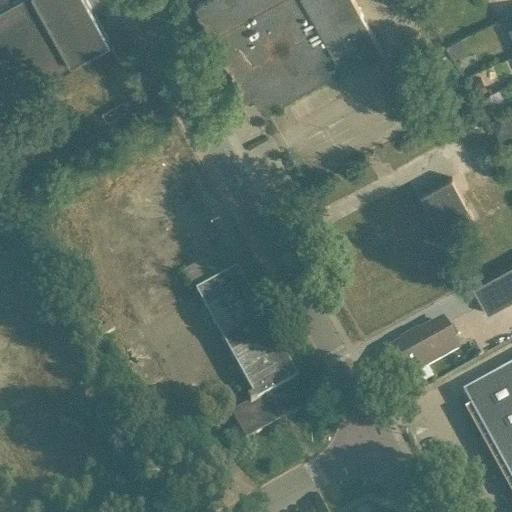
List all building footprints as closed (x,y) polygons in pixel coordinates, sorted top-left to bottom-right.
[(22,87),(110,39),(88,0),(14,0),(0,8),(0,99),(22,87)] [(260,98),(261,99),(266,108),(280,101),(281,102),(335,72),(334,70),(358,57),(362,63),(384,50),(356,0),(205,0),(196,5),(200,12),(198,12),(208,29),(209,29),(214,38),(213,39),(219,51),(220,50),(224,56),(222,56),(229,68),(230,67),(233,73),(232,74),(238,85),(240,84),(243,90),(241,91),(244,96),(246,96),(248,100),(265,90),(265,95),(260,98)] [(461,37),(446,45),(453,59),(461,55),(465,45),(461,37)] [(56,75),(65,92),(122,61),(112,44),(56,75)] [(482,76),(469,83),(476,96),(489,90),(482,76)] [(490,93),(477,98),(481,107),(494,101),(490,93)] [(503,117),(491,123),(497,135),(509,129),(503,117)] [(137,142),(80,173),(98,206),(155,174),(137,142)] [(155,174),(98,206),(115,237),(172,206),(155,174)] [(474,216),(452,176),(421,194),(442,233),(474,216)] [(132,269),(189,237),(172,206),(115,237),(132,269)] [(0,222),(0,251),(31,234),(19,212),(0,222)] [(43,255),(31,234),(0,251),(0,261),(7,275),(43,255)] [(132,269),(150,300),(207,269),(189,237),(132,269)] [(19,296),(54,276),(43,255),(7,275),(19,296)] [(511,298),(511,262),(473,284),(488,311),(511,298)] [(224,300),(207,269),(150,300),(167,332),(224,300)] [(0,278),(0,305),(19,296),(7,275),(0,278)] [(54,276),(19,296),(30,317),(66,297),(54,276)] [(0,333),(30,317),(19,296),(0,305),(0,333)] [(77,318),(66,297),(30,317),(42,338),(77,318)] [(185,363),(242,332),(224,300),(167,332),(185,363)] [(0,333),(0,345),(6,357),(42,338),(30,317),(0,333)] [(53,359),(89,339),(77,318),(42,338),(53,359)] [(444,322),(406,343),(389,353),(404,381),(459,350),(444,322)] [(242,332),(185,363),(202,395),(259,363),(242,332)] [(42,338),(6,357),(18,378),(53,359),(42,338)] [(53,359),(64,377),(99,358),(89,339),(53,359)] [(111,379),(99,358),(64,377),(75,398),(111,379)] [(64,377),(53,359),(18,378),(28,397),(64,377)] [(259,363),(202,395),(219,426),(276,395),(259,363)] [(511,482),(511,369),(464,395),(511,482)] [(75,398),(64,377),(28,397),(40,418),(75,398)] [(111,379),(75,398),(87,419),(122,400),(111,379)] [(276,395),(219,426),(237,458),(294,427),(276,395)] [(40,418),(51,439),(87,419),(75,398),(40,418)] [(122,400),(87,419),(98,440),(134,421),(122,400)] [(98,440),(87,419),(51,439),(63,460),(98,440)] [(110,461),(146,442),(134,421),(98,440),(110,461)] [(98,440),(63,460),(75,481),(110,461),(98,440)] [(157,463),(146,442),(110,461),(122,482),(157,463)] [(75,481),(86,502),(122,482),(110,461),(75,481)] [(157,463),(122,482),(133,504),(169,484),(157,463)] [(118,511),(133,504),(122,482),(86,502),(91,511),(118,511)]
